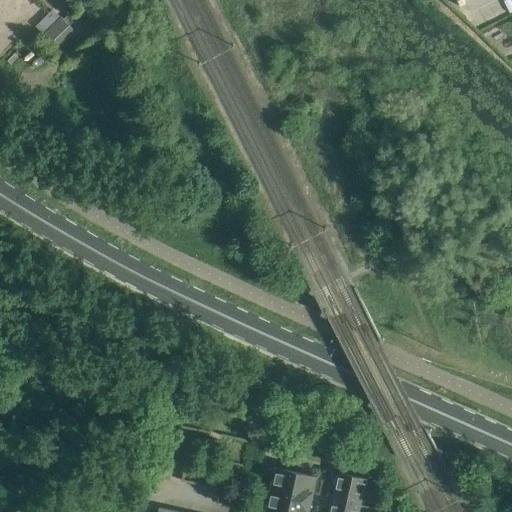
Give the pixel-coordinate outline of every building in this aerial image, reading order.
[(62,18),(44,35),(59,50),(77,33),(70,26),(63,19),(62,18)] [(175,440),(174,449),(184,451),(185,443),(175,440)] [(277,466),(272,487),(313,497),(318,475),(277,466)] [(362,500),(368,478),(342,472),(337,494),(362,500)] [(298,511),(299,509),(310,511),(313,497),(272,487),(267,509),(278,511),(298,511)] [(332,511),(359,511),(362,500),(337,494),(332,511)]
